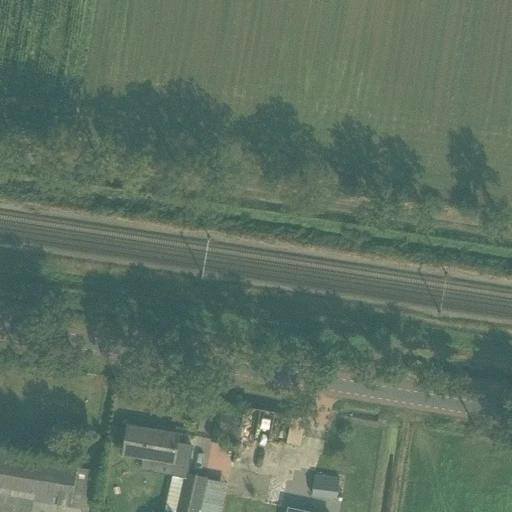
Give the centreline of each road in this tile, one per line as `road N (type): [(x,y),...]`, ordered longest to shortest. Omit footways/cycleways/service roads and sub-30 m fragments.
road 1 (tertiary): [(511,414),(0,329)]
road 2 (track): [(0,170),(511,248)]
